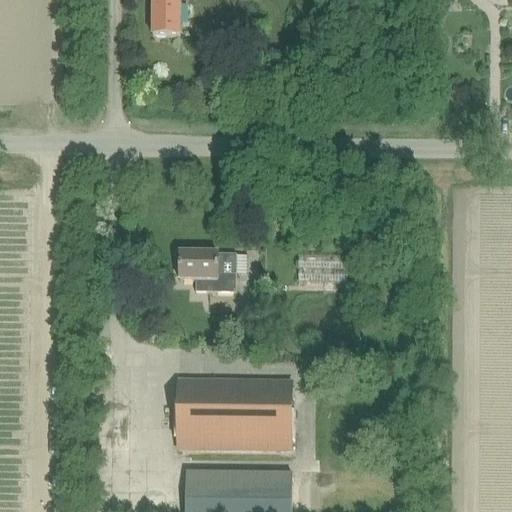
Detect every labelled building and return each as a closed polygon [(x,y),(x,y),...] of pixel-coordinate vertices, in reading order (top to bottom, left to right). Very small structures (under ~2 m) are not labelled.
[(180,39),(181,1),(174,1),(173,0),(153,0),(154,1),(153,1),(153,39),(180,39)] [(180,285),(196,286),(196,292),(236,292),(236,258),(218,258),(218,257),(180,257),(180,285)] [(297,266),(298,292),(338,291),(337,264),(297,266)] [(292,455),(292,385),(179,385),(179,455),(292,455)] [(191,476),(191,511),(392,511),(393,479),(191,476)]
